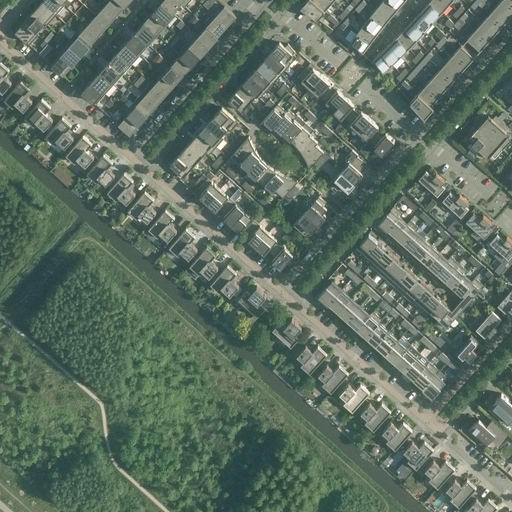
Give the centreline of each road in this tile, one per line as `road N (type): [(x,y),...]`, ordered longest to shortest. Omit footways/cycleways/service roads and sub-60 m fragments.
road 1 (residential): [(291,302),(431,145)]
road 2 (residential): [(143,168),(279,13)]
road 3 (residential): [(416,137),(279,291)]
road 4 (residential): [(258,13),(128,155)]
road 5 (residential): [(279,291),(143,168)]
road 6 (residential): [(425,422),(291,302)]
road 7 (residential): [(128,155),(0,39)]
road 8 (residential): [(511,33),(416,137)]
road 9 (residential): [(511,325),(425,422)]
